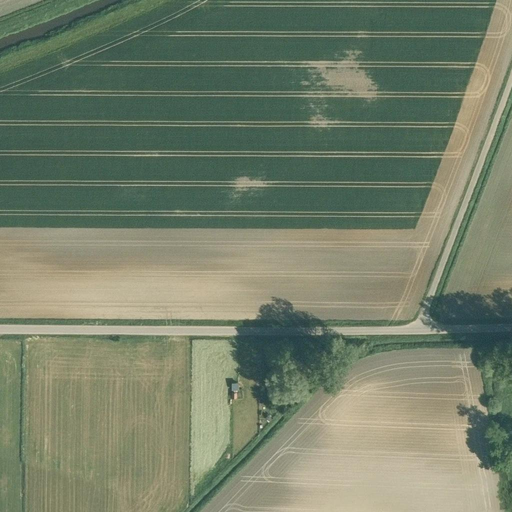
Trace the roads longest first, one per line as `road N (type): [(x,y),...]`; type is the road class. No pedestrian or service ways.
road 1 (unclassified): [(0,331),(423,329)]
road 2 (unclassified): [(423,329),(511,79)]
